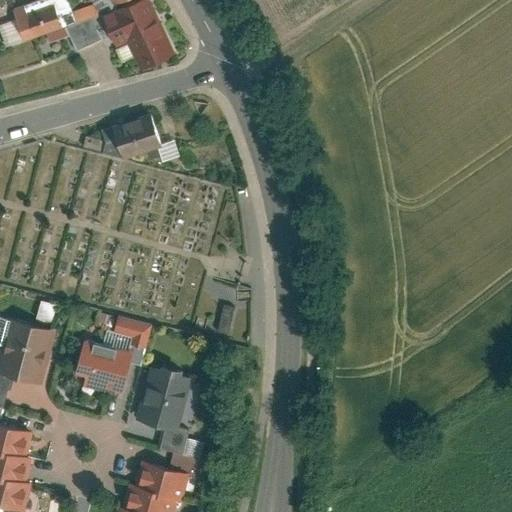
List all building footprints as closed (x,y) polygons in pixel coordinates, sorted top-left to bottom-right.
[(180,50),(154,0),(140,0),(107,17),(121,45),(130,40),(145,68),(180,50)] [(31,3),(17,8),(29,37),(66,22),(58,2),(34,12),(31,3)] [(92,14),(70,26),(81,48),(104,37),(92,14)] [(156,113),(118,125),(125,146),(128,156),(165,144),(156,113)] [(112,150),(125,146),(118,125),(106,129),(112,150)] [(36,314),(49,317),(52,302),(39,299),(36,314)] [(221,301),(216,330),(228,332),(234,304),(221,301)] [(3,369),(48,383),(64,329),(19,316),(3,369)] [(79,376),(124,389),(135,350),(90,337),(79,376)] [(157,360),(140,417),(174,427),(191,370),(157,360)] [(0,498),(24,506),(47,430),(0,415),(0,498)] [(120,507),(118,511),(170,511),(175,499),(181,501),(189,477),(145,464),(139,483),(133,482),(125,509),(120,507)]
